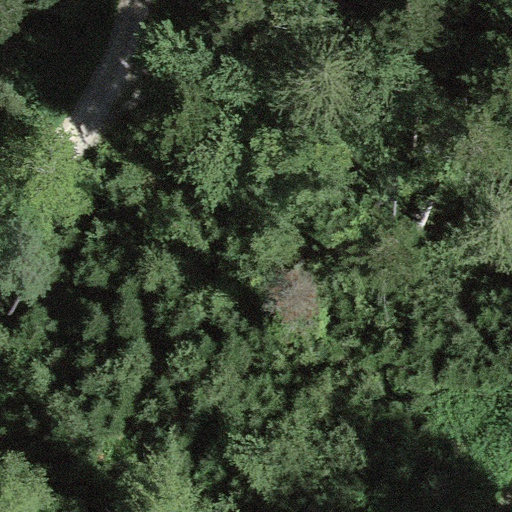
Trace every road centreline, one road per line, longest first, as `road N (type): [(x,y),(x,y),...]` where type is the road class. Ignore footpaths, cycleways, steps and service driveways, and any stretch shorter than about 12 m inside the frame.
road 1 (track): [(0,228),(120,96),(136,0)]
road 2 (track): [(223,0),(120,96)]
